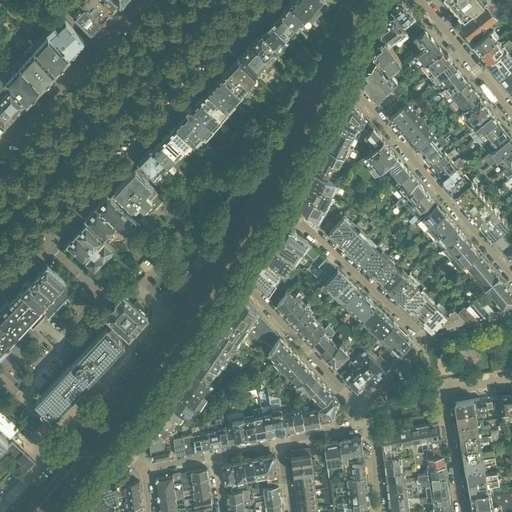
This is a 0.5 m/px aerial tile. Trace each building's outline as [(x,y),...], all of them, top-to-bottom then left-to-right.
[(102,21),(80,0),(71,0),(69,3),(68,5),(76,13),(73,16),(91,33),(102,21)] [(80,0),(102,21),(116,6),(116,3),(112,0),(80,0)] [(306,0),(292,0),(289,4),(306,19),(311,24),(320,13),(315,8),(306,0)] [(306,0),(315,8),(316,7),(317,8),(323,0),(306,0)] [(394,6),(391,9),(402,23),(410,17),(414,20),(416,19),(413,15),(401,0),(395,0),(394,2),(394,6)] [(457,11),(463,18),(484,0),(447,0),(457,11)] [(472,44),(480,53),(496,39),(495,37),(497,35),(493,30),(490,32),(487,29),(504,15),(491,0),(484,0),(463,18),(456,23),(459,27),(462,31),(466,37),(466,36),(469,40),(470,40),(473,44),(472,44)] [(280,13),(280,14),(297,30),(305,37),(307,36),(301,30),(303,28),(300,25),(306,19),(289,4),(284,10),(283,9),(280,13)] [(45,20),(37,12),(32,16),(40,25),(45,20)] [(271,23),(288,40),(297,30),(280,14),(274,20),(271,23)] [(380,34),(383,38),(388,44),(398,36),(398,37),(405,31),(393,15),(390,16),(387,18),(386,21),(389,25),(381,31),(380,34)] [(48,33),(48,34),(69,57),(69,56),(70,55),(72,56),(77,51),(76,49),(84,41),(62,17),(54,24),(53,25),(52,23),(45,29),(47,31),(46,32),(48,33)] [(267,27),(261,33),(278,50),(288,40),(271,23),(270,23),(267,27)] [(412,36),(422,49),(434,41),(424,28),(416,34),(412,36)] [(252,43),(271,62),(280,53),(278,50),(261,33),(258,37),(253,43),(252,43)] [(48,34),(34,49),(55,72),(56,71),(55,71),(60,66),(60,67),(61,66),(61,65),(63,63),(64,62),(68,57),(68,58),(69,57),(48,34)] [(373,52),(376,55),(388,70),(401,60),(388,44),(383,38),(378,42),(379,44),(374,48),(373,52)] [(488,63),(507,48),(511,43),(509,39),(508,40),(508,39),(504,42),(503,40),(500,43),(496,39),(480,53),(484,59),(484,60),(485,62),(487,62),(488,63)] [(411,73),(420,66),(441,50),(441,48),(439,46),(438,45),(434,41),(422,49),(421,50),(418,46),(411,51),(414,55),(403,64),(411,73)] [(271,62),(252,43),(249,46),(242,53),(242,54),(239,57),(258,76),(260,74),(265,69),(267,71),(273,64),(271,62)] [(27,56),(19,64),(40,87),(41,87),(41,86),(45,82),(45,83),(46,82),(45,82),(46,81),(46,82),(48,82),(51,79),(51,77),(50,77),(51,77),(51,76),(55,72),(34,49),(30,45),(23,53),(27,56)] [(488,63),(499,77),(511,66),(511,59),(511,57),(511,54),(507,48),(488,63)] [(428,77),(429,76),(449,60),(449,59),(449,58),(447,56),(446,55),(441,50),(420,66),(428,77)] [(388,70),(376,55),(372,58),(374,61),(366,68),(367,69),(364,72),(366,74),(361,78),(361,83),(375,99),(378,103),(388,95),(385,91),(394,83),(393,83),(397,80),(388,70)] [(229,67),(250,88),(252,86),(257,81),(255,79),(257,78),(240,61),(237,59),(234,62),(233,63),(233,64),(232,64),(232,65),(230,67),(230,66),(229,67),(230,67),(229,67)] [(428,89),(435,84),(455,68),(449,60),(429,76),(432,80),(428,84),(429,85),(427,87),(428,89)] [(8,62),(0,70),(0,73),(26,102),(27,102),(28,101),(27,101),(32,97),(33,96),(33,95),(35,93),(36,92),(40,87),(19,64),(15,68),(8,62)] [(511,90),(510,92),(511,93),(511,66),(499,77),(509,90),(511,87),(511,90)] [(222,76),(240,94),(246,99),(253,91),(250,88),(229,67),(229,68),(227,70),(227,69),(227,70),(222,75),(221,76),(222,76)] [(440,91),(441,92),(461,75),(455,68),(435,84),(440,91)] [(0,92),(0,101),(14,115),(21,108),(22,109),(25,106),(24,105),(25,104),(25,103),(26,102),(0,73),(0,87),(2,86),(4,88),(0,92)] [(447,99),(452,95),(467,83),(461,75),(441,92),(444,96),(447,99)] [(222,76),(214,84),(233,102),(240,94),(222,76)] [(450,103),(453,107),(473,91),(467,83),(452,95),(455,99),(450,103)] [(214,84),(207,92),(226,110),(233,102),(214,84)] [(460,106),(463,111),(479,98),(473,91),(453,107),(455,110),(460,106)] [(207,92),(199,100),(220,119),(228,112),(226,110),(207,92)] [(409,92),(385,111),(388,115),(411,95),(409,92)] [(462,119),(465,122),(486,106),(479,98),(463,111),(467,115),(462,119)] [(199,100),(192,108),(213,127),(220,119),(199,100)] [(0,122),(4,126),(14,115),(0,101),(0,122)] [(417,149),(434,134),(435,134),(408,102),(390,117),(417,149)] [(423,106),(428,112),(432,108),(427,102),(423,106)] [(349,104),(342,118),(360,128),(365,118),(364,117),(353,104),(353,103),(349,104)] [(465,122),(471,130),(491,113),(486,106),(465,122)] [(183,117),(204,137),(205,138),(213,129),(212,128),(213,127),(192,108),(191,107),(188,107),(185,110),(185,114),(186,114),(183,117)] [(473,139),(475,138),(482,131),(497,120),(491,113),(471,130),(468,132),(471,135),(473,139)] [(183,117),(174,126),(192,143),(195,146),(204,137),(183,117)] [(342,118),(337,128),(361,140),(360,140),(361,140),(363,136),(368,132),(365,130),(362,135),(359,133),(362,128),(360,128),(342,118)] [(481,146),(484,144),(503,128),(497,120),(482,131),(475,138),(481,146)] [(455,129),(450,122),(445,126),(451,133),(455,129)] [(174,126),(167,134),(185,151),(192,143),(174,126)] [(337,128),(332,138),(351,148),(355,150),(360,140),(361,140),(337,128)] [(368,132),(363,136),(372,146),(382,138),(373,128),(368,132)] [(495,148),(509,136),(510,136),(503,128),(484,144),(486,147),(491,143),(495,148)] [(417,149),(422,156),(450,133),(449,131),(442,136),(441,136),(438,138),(434,134),(417,149)] [(422,156),(428,163),(442,151),(440,148),(446,142),(453,136),(450,133),(422,156)] [(167,134),(160,142),(177,159),(185,151),(167,134)] [(489,165),(497,159),(511,146),(511,138),(509,136),(495,148),(483,157),(489,165)] [(332,138),(327,148),(345,157),(346,157),(351,148),(332,138)] [(384,140),(383,139),(361,157),(370,168),(368,170),(375,178),(390,165),(391,164),(389,163),(396,156),(396,155),(395,155),(392,151),(393,151),(389,147),(384,141),(384,140)] [(160,142),(152,150),(172,169),(172,170),(180,162),(177,159),(160,142)] [(463,149),(468,155),(471,152),(467,146),(463,149)] [(500,162),(505,168),(511,162),(511,146),(497,159),(499,162),(500,162)] [(172,169),(152,150),(150,148),(146,152),(146,153),(137,161),(145,169),(143,172),(156,185),(172,169)] [(327,148),(322,157),(340,166),(341,165),(339,164),(341,159),(344,160),(345,157),(327,148)] [(435,171),(450,158),(457,153),(454,148),(447,154),(444,150),(442,151),(428,163),(435,171)] [(389,167),(399,179),(408,170),(396,156),(389,163),(391,164),(390,165),(389,167)] [(322,157),(318,166),(330,172),(332,167),(335,169),(336,168),(340,170),(342,167),(340,166),(322,157)] [(435,171),(441,179),(464,160),(462,159),(461,160),(459,158),(453,162),(450,158),(435,171)] [(448,186),(462,174),(463,173),(460,169),(465,165),(463,163),(465,162),(464,160),(441,179),(448,186)] [(511,176),(511,175),(511,162),(505,168),(499,173),(501,176),(504,173),(505,174),(507,172),(511,176)] [(318,166),(314,172),(333,181),(335,179),(328,176),(330,172),(318,166)] [(128,176),(122,182),(120,184),(121,184),(114,191),(125,202),(122,205),(128,211),(130,209),(133,212),(140,205),(149,214),(167,195),(158,187),(156,190),(135,169),(128,176)] [(393,185),(402,196),(417,180),(408,170),(399,179),(393,185)] [(314,172),(309,183),(330,194),(337,197),(338,195),(333,192),(334,190),(336,191),(339,185),(333,181),(314,172)] [(448,186),(454,194),(470,180),(468,177),(466,179),(462,174),(448,186)] [(425,190),(417,180),(402,196),(396,202),(400,206),(403,203),(407,208),(413,202),(425,190)] [(461,203),(461,202),(478,189),(470,180),(454,194),(458,199),(461,203)] [(309,183),(303,196),(324,206),(330,194),(309,183)] [(465,207),(468,211),(485,197),(478,189),(461,202),(465,207)] [(425,190),(413,202),(407,208),(414,215),(409,220),(412,223),(417,218),(416,217),(434,200),(425,190)] [(96,207),(116,225),(128,237),(139,226),(135,222),(136,222),(110,198),(107,195),(96,207)] [(324,206),(303,196),(298,205),(308,214),(316,221),(324,206)] [(476,220),(492,206),(485,197),(468,211),(469,211),(473,216),(476,220)] [(417,221),(420,225),(425,230),(426,230),(445,213),(442,210),(436,203),(417,221)] [(483,229),(484,229),(500,215),(499,213),(498,213),(492,206),(476,220),(480,225),(483,229)] [(116,225),(96,207),(85,218),(104,237),(116,225)] [(434,240),(454,224),(448,217),(445,213),(426,230),(431,236),(434,240)] [(488,234),(491,237),(501,229),(508,224),(500,215),(484,229),(488,233),(488,234)] [(334,238),(339,242),(354,227),(343,216),(335,224),(328,232),(334,238)] [(378,221),(383,226),(388,221),(383,216),(378,221)] [(331,218),(323,227),(328,232),(335,224),(333,222),(334,221),(331,218)] [(86,222),(76,233),(103,258),(104,257),(107,260),(111,255),(108,252),(114,245),(108,240),(107,242),(86,222)] [(442,249),(443,248),(461,233),(459,230),(454,224),(434,240),(436,241),(442,249)] [(343,247),(350,253),(365,237),(355,227),(357,225),(356,225),(354,227),(339,242),(343,247)] [(280,237),(299,251),(302,253),(303,250),(301,249),(307,240),(297,233),(293,228),(291,227),(287,227),(280,237)] [(167,242),(175,250),(187,237),(179,229),(167,242)] [(491,237),(494,241),(504,233),(501,229),(491,237)] [(103,258),(76,233),(67,242),(82,257),(88,250),(91,253),(85,260),(94,268),(94,267),(98,270),(105,263),(101,259),(103,258)] [(443,248),(451,258),(469,242),(464,236),(461,233),(443,248)] [(494,241),(498,245),(508,237),(504,233),(494,241)] [(273,248),(291,261),(294,263),(295,261),(293,260),(299,251),(280,237),(276,244),(273,248)] [(356,259),(360,263),(375,247),(365,237),(350,253),(356,259)] [(498,245),(501,249),(511,241),(508,237),(498,245)] [(501,249),(504,253),(511,246),(511,242),(511,241),(501,249)] [(458,271),(465,265),(479,253),(476,250),(471,244),(469,242),(451,258),(449,259),(455,267),(458,271)] [(409,243),(404,248),(409,252),(414,249),(409,243)] [(203,246),(192,263),(201,269),(212,251),(203,246)] [(365,267),(371,273),(386,257),(375,247),(360,263),(365,267)] [(267,258),(266,259),(281,272),(284,275),(285,272),(284,271),(291,261),(273,248),(269,255),(267,258)] [(467,272),(469,273),(484,260),(479,253),(465,265),(469,270),(467,272)] [(377,279),(381,282),(396,267),(386,257),(371,273),(377,279)] [(326,258),(319,266),(324,271),(328,266),(331,263),(327,259),(326,258)] [(262,265),(259,268),(274,282),(281,272),(266,259),(262,265)] [(472,274),(476,278),(490,267),(484,260),(469,273),(470,275),(472,274)] [(328,266),(324,271),(328,275),(335,267),(336,267),(331,263),(328,266)] [(47,264),(38,274),(65,299),(69,295),(74,289),(47,264)] [(385,287),(391,292),(406,276),(396,267),(381,282),(385,287)] [(480,286),(482,285),(495,273),(490,267),(476,278),(480,283),(479,285),(480,286)] [(253,279),(266,293),(267,293),(271,286),(274,289),(277,285),(274,282),(259,268),(257,272),(253,279)] [(327,291),(330,294),(346,277),(337,269),(320,287),(325,292),(327,291)] [(397,298),(400,301),(418,283),(420,281),(410,271),(406,276),(391,292),(397,298)] [(484,291),(486,293),(501,280),(496,274),(495,273),(482,285),(486,290),(484,291)] [(23,290),(21,292),(47,316),(48,317),(65,299),(38,274),(29,283),(28,283),(25,283),(21,286),(22,289),(23,290)] [(335,298),(340,303),(356,286),(346,277),(330,294),(335,298)] [(489,293),(493,298),(507,287),(501,280),(486,293),(487,295),(489,293)] [(405,305),(411,311),(428,293),(422,288),(420,289),(418,287),(420,285),(418,283),(400,301),(405,306),(405,305)] [(350,312),(365,295),(356,287),(356,286),(340,303),(350,312)] [(308,287),(304,291),(309,296),(313,291),(308,287)] [(495,304),(497,306),(511,293),(507,287),(493,298),(497,303),(495,304)] [(276,304),(285,313),(296,298),(302,292),(299,289),(293,295),(288,289),(280,298),(276,304)] [(18,336),(18,335),(28,324),(34,330),(47,316),(21,292),(20,293),(19,293),(9,304),(7,302),(0,309),(0,356),(10,346),(9,345),(18,336)] [(416,316),(421,320),(436,304),(432,301),(436,297),(430,292),(428,293),(411,311),(416,316)] [(511,293),(497,306),(500,310),(511,306),(511,293)] [(359,321),(375,304),(365,295),(350,312),(349,312),(359,321)] [(112,324),(108,328),(117,337),(121,332),(129,339),(148,318),(140,310),(144,306),(137,300),(133,305),(123,296),(104,316),(112,324)] [(241,296),(233,307),(254,320),(267,329),(269,326),(242,296),(241,296)] [(461,298),(459,300),(466,306),(477,317),(479,316),(489,314),(483,307),(476,298),(473,300),(470,296),(464,301),(461,298)] [(285,313),(292,321),(304,306),(296,298),(285,313)] [(467,320),(477,317),(466,306),(459,300),(454,305),(452,308),(467,320)] [(438,302),(436,304),(421,320),(431,330),(440,328),(440,327),(437,323),(441,320),(448,312),(438,302)] [(483,307),(489,314),(494,311),(487,303),(483,307)] [(359,321),(369,329),(384,313),(375,304),(359,321)] [(292,321),(299,329),(311,314),(310,313),(313,311),(309,307),(307,309),(304,306),(292,321)] [(227,317),(249,331),(270,346),(278,335),(269,326),(267,329),(254,320),(233,307),(227,317)] [(452,308),(448,312),(441,320),(447,325),(447,326),(467,320),(452,308)] [(368,330),(377,338),(393,322),(384,313),(369,329),(368,330)] [(299,329),(306,336),(318,321),(311,314),(299,329)] [(220,327),(242,341),(248,346),(251,342),(245,338),(249,331),(227,317),(220,327)] [(312,342),(323,329),(324,328),(318,321),(306,336),(312,342)] [(383,343),(387,348),(403,331),(393,322),(377,338),(376,340),(381,345),(383,343)] [(117,337),(108,328),(106,326),(82,352),(81,352),(80,353),(75,348),(66,357),(65,356),(64,355),(63,357),(71,364),(57,378),(35,402),(39,406),(42,408),(41,409),(40,410),(40,411),(40,412),(41,412),(41,413),(42,413),(42,414),(43,414),(44,414),(45,413),(46,412),(53,419),(100,369),(124,344),(117,337)] [(220,327),(214,337),(232,349),(240,355),(243,351),(238,348),(242,341),(220,327)] [(312,342),(319,350),(331,337),(323,329),(312,342)] [(403,331),(387,348),(391,351),(390,352),(395,357),(399,354),(412,339),(403,331)] [(338,344),(326,358),(334,367),(349,353),(348,353),(353,349),(349,345),(354,340),(353,339),(347,333),(344,337),(341,341),(338,344)] [(206,349),(230,365),(232,367),(239,371),(242,367),(234,361),(227,356),(232,349),(214,337),(206,349)] [(268,353),(274,360),(289,347),(279,337),(268,353)] [(319,350),(326,358),(338,344),(331,337),(319,350)] [(362,347),(364,349),(365,350),(368,347),(371,343),(368,341),(362,347)] [(254,349),(263,356),(266,352),(258,347),(256,346),(254,349)] [(274,360),(281,368),(296,355),(289,347),(274,360)] [(372,357),(376,360),(378,357),(368,347),(365,350),(372,357)] [(232,367),(230,365),(206,349),(205,349),(204,352),(199,359),(215,370),(217,371),(222,365),(223,366),(230,370),(232,367)] [(364,349),(358,354),(377,373),(383,367),(376,360),(372,357),(365,350),(364,349)] [(353,355),(350,358),(370,379),(377,373),(358,354),(355,357),(353,355)] [(281,368),(288,376),(303,362),(296,355),(281,368)] [(378,357),(376,360),(383,367),(388,363),(380,356),(378,357)] [(234,361),(242,367),(244,364),(237,358),(235,359),(234,361)] [(350,370),(364,385),(370,379),(350,358),(348,361),(353,367),(350,370)] [(199,359),(192,369),(208,381),(215,370),(199,359)] [(288,376),(296,384),(311,371),(303,362),(288,376)] [(364,385),(350,370),(343,362),(336,368),(339,372),(343,376),(357,391),(364,385)] [(188,374),(184,381),(206,396),(212,387),(214,388),(216,386),(208,381),(192,369),(191,370),(188,374)] [(292,393),(295,397),(316,376),(311,371),(296,384),(293,387),(296,389),(292,393)] [(299,401),(301,401),(304,399),(301,397),(307,392),(309,394),(310,394),(322,383),(316,376),(295,397),(299,401)] [(278,385),(282,381),(283,381),(279,377),(274,381),(278,385)] [(181,386),(176,392),(201,409),(202,409),(209,399),(207,397),(207,396),(206,396),(184,381),(180,386),(181,386)] [(308,400),(311,403),(312,403),(327,388),(322,383),(310,394),(312,396),(308,400)] [(285,384),(281,388),(285,393),(290,389),(285,384)] [(314,405),(317,408),(333,394),(327,388),(312,403),(314,405)] [(2,391),(0,393),(0,395),(8,403),(11,399),(2,391)] [(169,403),(183,413),(188,416),(194,407),(199,411),(201,409),(176,392),(173,397),(169,403)] [(333,394),(317,408),(332,417),(338,400),(333,394)] [(511,405),(511,394),(506,394),(499,395),(501,409),(503,421),(511,420),(511,405)] [(376,398),(378,403),(382,405),(386,401),(385,396),(380,395),(376,398)] [(269,405),(275,433),(286,431),(282,411),(281,405),(279,397),(268,399),(269,405)] [(455,402),(456,412),(487,408),(486,402),(476,404),(476,399),(455,402)] [(213,410),(211,414),(215,413),(221,407),(219,401),(213,410)] [(169,403),(163,411),(177,421),(178,421),(183,413),(169,403)] [(282,411),(286,431),(296,429),(291,409),(289,404),(281,405),(282,411)] [(0,426),(9,435),(20,424),(0,405),(0,426)] [(263,414),(267,435),(275,433),(269,405),(260,407),(262,415),(263,414)] [(301,411),(304,427),(312,425),(309,410),(308,405),(304,406),(300,406),(300,407),(301,411)] [(291,409),(296,429),(304,427),(301,411),(300,407),(291,409)] [(317,408),(309,410),(312,425),(321,424),(317,408)] [(317,408),(321,424),(330,422),(332,417),(317,408)] [(456,412),(458,424),(477,421),(476,416),(488,414),(487,408),(456,412)] [(160,416),(158,420),(170,427),(172,429),(173,430),(174,429),(176,426),(175,425),(177,421),(163,411),(162,413),(160,416)] [(232,420),(237,441),(249,439),(244,418),(242,411),(231,413),(232,420)] [(226,427),(229,443),(237,441),(232,420),(231,413),(227,414),(229,426),(226,427)] [(253,416),(258,437),(267,435),(263,414),(262,415),(253,416)] [(206,420),(206,421),(211,446),(220,444),(216,423),(211,424),(210,421),(209,415),(206,420)] [(244,418),(249,439),(258,437),(253,416),(244,418)] [(216,423),(220,444),(229,443),(226,427),(222,428),(220,419),(216,419),(216,423)] [(170,427),(158,420),(157,420),(153,426),(148,434),(149,438),(164,436),(170,427)] [(181,427),(183,435),(186,451),(195,449),(192,433),(187,434),(186,429),(191,428),(191,426),(190,423),(190,420),(181,427)] [(200,432),(203,448),(211,446),(206,421),(202,426),(203,431),(200,432)] [(458,424),(460,435),(490,431),(489,425),(478,427),(477,421),(458,424)] [(437,422),(428,423),(432,449),(441,447),(441,441),(435,442),(435,440),(440,439),(437,422)] [(428,423),(418,425),(421,442),(426,441),(428,449),(432,449),(428,423)] [(191,428),(192,433),(195,449),(203,448),(200,432),(199,424),(194,425),(191,426),(191,428)] [(418,425),(409,427),(413,452),(414,452),(415,458),(424,456),(424,452),(418,453),(416,443),(421,442),(418,425)] [(408,449),(409,453),(413,452),(409,427),(400,428),(403,446),(407,445),(408,449)] [(399,429),(390,431),(394,455),(395,455),(399,454),(397,447),(403,446),(400,428),(399,428),(399,429)] [(174,433),(173,434),(176,453),(186,451),(183,435),(178,436),(177,430),(176,431),(174,433)] [(460,435),(462,447),(480,444),(479,439),(491,437),(496,437),(497,435),(497,430),(490,431),(460,435)] [(380,432),(383,457),(394,455),(390,431),(380,432)] [(149,438),(151,448),(170,444),(171,447),(173,446),(174,454),(176,453),(173,434),(171,434),(164,436),(149,438)] [(361,436),(351,438),(352,454),(357,453),(358,461),(364,460),(361,436)] [(350,438),(340,440),(342,463),(348,462),(348,457),(352,456),(352,454),(351,438),(350,439),(350,438)] [(320,445),(320,446),(321,455),(325,454),(328,475),(332,474),(331,465),(333,465),(333,467),(342,466),(342,463),(340,440),(339,440),(339,441),(338,441),(325,443),(324,444),(320,445)] [(35,462),(12,441),(0,453),(23,475),(35,462)] [(170,444),(151,448),(152,458),(174,454),(173,446),(171,447),(170,444)] [(462,447),(463,458),(494,454),(493,448),(481,449),(480,444),(462,447)] [(290,450),(293,474),(313,471),(312,464),(315,464),(315,459),(311,460),(310,448),(290,450)] [(427,467),(444,464),(442,449),(425,451),(426,458),(415,459),(416,464),(426,462),(427,467)] [(266,475),(267,487),(279,485),(278,481),(271,481),(270,474),(274,473),(275,475),(277,475),(277,473),(275,456),(272,454),(264,456),(266,475)] [(383,457),(384,464),(412,460),(411,457),(401,458),(401,454),(399,454),(395,455),(394,455),(383,457)] [(463,458),(465,470),(484,467),(483,462),(495,460),(494,454),(463,458)] [(256,477),(266,475),(264,456),(254,458),(256,477)] [(245,479),(256,477),(254,458),(243,460),(245,479)] [(235,481),(245,479),(243,460),(233,462),(235,481)] [(384,464),(385,473),(403,470),(402,466),(412,464),(412,460),(384,464)] [(236,483),(235,481),(233,462),(222,464),(225,483),(233,481),(233,484),(236,483)] [(344,478),(346,478),(365,475),(364,462),(352,464),(352,465),(349,465),(348,462),(342,463),(342,466),(344,478)] [(418,479),(446,474),(444,464),(427,467),(428,472),(417,473),(418,479)] [(465,470),(467,481),(500,476),(500,472),(496,471),(485,473),(484,467),(465,470)] [(185,472),(180,473),(181,478),(182,484),(208,479),(207,468),(185,472)] [(385,473),(386,481),(406,478),(405,474),(411,474),(410,469),(403,470),(385,473)] [(293,474),(294,483),(314,480),(313,471),(293,474)] [(155,480),(156,487),(174,485),(173,480),(181,478),(180,473),(157,477),(155,480)] [(416,481),(417,486),(417,489),(420,489),(421,489),(421,483),(429,482),(430,487),(447,484),(446,474),(418,479),(416,479),(416,481)] [(335,487),(366,483),(365,475),(346,478),(347,482),(337,483),(338,487),(335,487)] [(467,481),(469,493),(488,490),(487,485),(498,483),(501,481),(500,476),(467,481)] [(386,481),(387,489),(417,486),(416,481),(406,482),(406,478),(386,481)] [(209,487),(208,479),(182,484),(182,487),(192,485),(192,490),(209,487)] [(294,483),(295,492),(315,489),(314,480),(294,483)] [(124,492),(140,490),(139,481),(116,486),(118,494),(124,492)] [(347,490),(348,494),(367,491),(366,483),(335,487),(336,492),(347,490)] [(418,498),(449,493),(447,484),(430,487),(431,492),(421,493),(420,489),(417,489),(418,490),(418,498)] [(156,487),(157,497),(183,493),(183,491),(183,489),(175,490),(174,485),(156,487)] [(262,491),(263,496),(280,494),(279,485),(267,487),(252,489),(253,492),(262,491)] [(116,486),(96,490),(101,495),(109,502),(111,504),(116,510),(120,509),(119,502),(118,497),(118,494),(116,486)] [(387,489),(388,498),(407,495),(407,491),(418,490),(417,489),(417,486),(387,489)] [(511,486),(491,490),(493,505),(493,511),(498,511),(502,511),(511,509),(511,486)] [(183,491),(183,493),(184,495),(193,494),(194,499),(210,496),(209,487),(192,490),(183,491)] [(226,492),(227,502),(243,500),(250,499),(248,489),(247,489),(226,492)] [(295,492),(297,501),(316,498),(315,489),(295,492)] [(119,502),(123,501),(141,498),(140,490),(124,492),(125,496),(118,497),(119,502)] [(471,500),(473,511),(490,511),(488,490),(469,493),(469,494),(470,494),(470,495),(469,496),(470,500),(471,500)] [(341,499),(342,503),(368,500),(367,491),(348,494),(348,498),(341,499)] [(85,500),(92,506),(101,497),(98,494),(97,496),(93,493),(85,500)] [(157,497),(159,507),(176,504),(176,499),(184,498),(184,495),(183,493),(157,497)] [(418,498),(419,502),(432,500),(433,505),(450,503),(449,493),(418,498)] [(256,505),(259,505),(281,501),(280,494),(263,496),(264,500),(256,502),(256,505)] [(388,498),(389,506),(419,502),(418,498),(414,499),(414,498),(408,499),(407,495),(388,498)] [(194,508),(195,508),(212,504),(210,496),(194,499),(184,500),(185,504),(193,503),(194,508)] [(92,506),(98,511),(107,503),(105,501),(104,502),(100,499),(101,498),(101,497),(92,506)] [(124,509),(127,508),(142,506),(141,498),(123,501),(124,509)] [(297,501),(298,510),(317,508),(316,498),(297,501)] [(245,510),(244,505),(250,504),(250,499),(243,500),(227,502),(229,511),(245,510)] [(345,511),(350,510),(369,508),(368,500),(342,503),(337,503),(338,508),(343,507),(343,511),(345,511)] [(265,508),(265,511),(267,511),(282,510),(281,501),(259,505),(259,509),(265,508)] [(389,506),(389,511),(404,511),(409,511),(409,508),(420,506),(419,502),(389,506)] [(98,511),(97,511),(108,511),(111,509),(107,506),(108,504),(107,503),(98,511)] [(451,511),(452,511),(450,503),(433,505),(434,511),(427,511),(424,511),(451,511)]
